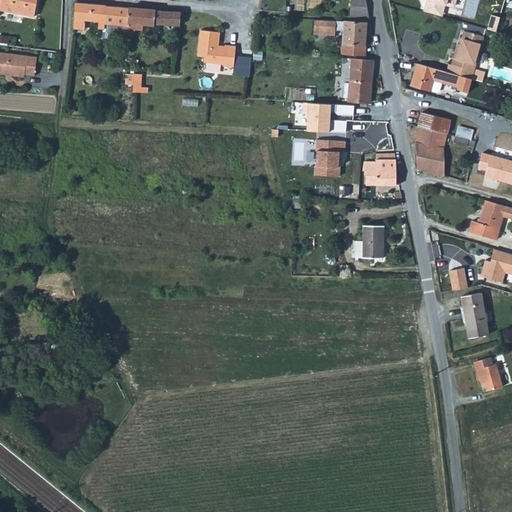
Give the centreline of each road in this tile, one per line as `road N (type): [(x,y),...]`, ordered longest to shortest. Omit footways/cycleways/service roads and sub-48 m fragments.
road 1 (track): [(59,101),(42,225),(67,254),(133,397),(423,364),(440,351)]
road 2 (unclassified): [(373,0),(440,351),(461,511)]
road 3 (residential): [(139,0),(246,9),(242,50)]
